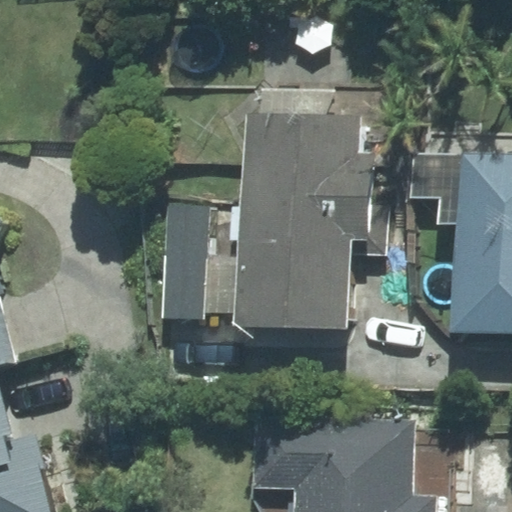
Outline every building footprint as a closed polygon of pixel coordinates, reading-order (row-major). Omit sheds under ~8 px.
[(382,152),(381,116),(265,117),(267,206),(253,206),(254,241),(267,240),(268,329),(385,328),(383,239),(401,240),(400,152),(382,152)] [(511,152),(477,152),(476,331),(511,331),(511,152)] [(169,315),(248,316),(250,245),(220,244),(221,203),(171,202),(169,315)] [(12,259),(36,220),(0,203),(0,372),(23,366),(34,363),(15,296),(9,298),(0,268),(0,267),(13,264),(12,259)] [(42,431),(23,366),(0,372),(0,511),(79,511),(55,427),(42,431)] [(307,511),(456,511),(457,495),(428,495),(429,419),(269,415),(267,486),(308,488),(307,511)]
